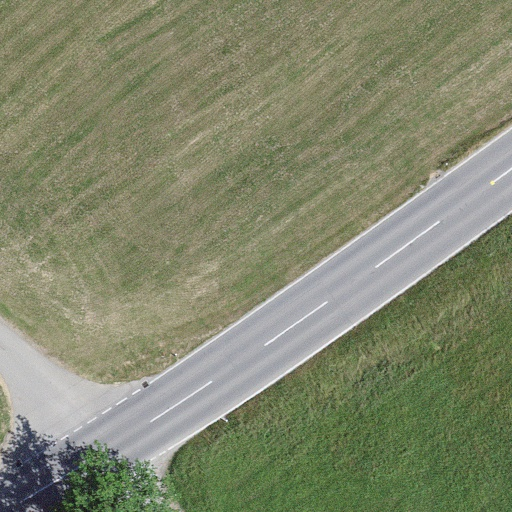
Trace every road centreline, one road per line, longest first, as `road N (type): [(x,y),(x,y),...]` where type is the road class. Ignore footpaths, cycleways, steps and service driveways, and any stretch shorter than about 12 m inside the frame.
road 1 (secondary): [(511,168),(124,436)]
road 2 (residential): [(124,436),(0,348)]
road 3 (secondary): [(124,436),(14,511)]
